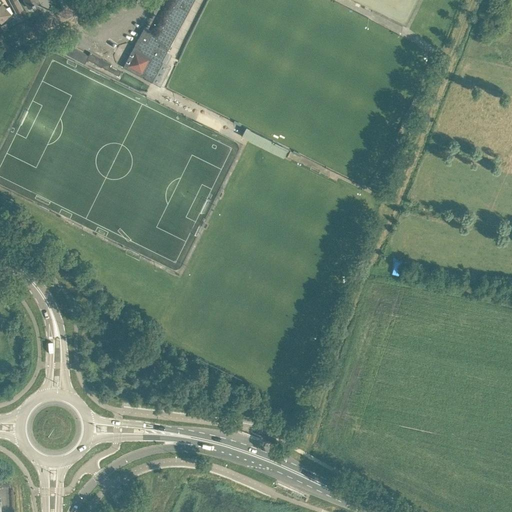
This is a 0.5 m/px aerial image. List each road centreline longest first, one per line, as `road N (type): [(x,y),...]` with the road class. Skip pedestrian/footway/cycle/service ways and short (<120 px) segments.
road 1 (track): [(293,471),(473,0)]
road 2 (secondary): [(68,511),(108,468),(136,454),(222,444)]
road 3 (secondary): [(222,444),(377,511)]
road 4 (secondary): [(222,444),(90,420)]
road 5 (secondary): [(89,438),(222,444)]
